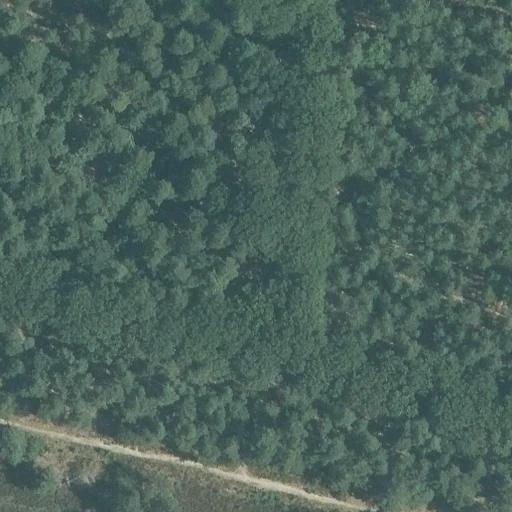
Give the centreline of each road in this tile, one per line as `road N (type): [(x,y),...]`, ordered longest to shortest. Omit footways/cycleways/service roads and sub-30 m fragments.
road 1 (track): [(511,444),(0,317)]
road 2 (track): [(235,478),(262,382),(293,0)]
